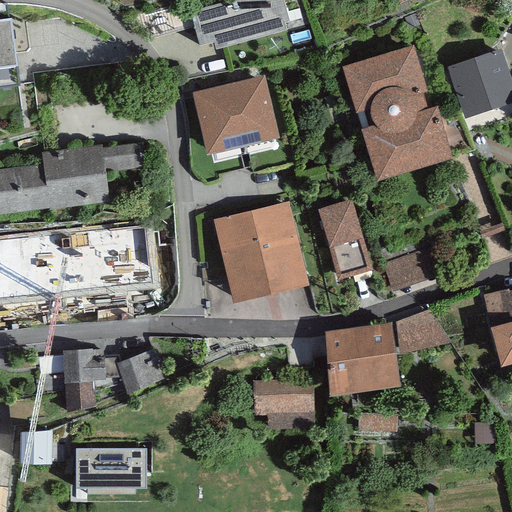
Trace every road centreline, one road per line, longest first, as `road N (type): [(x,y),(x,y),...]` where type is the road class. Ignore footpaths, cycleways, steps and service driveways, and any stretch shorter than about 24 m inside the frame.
road 1 (residential): [(66,0),(144,51),(167,88),(184,181),(191,325)]
road 2 (residential): [(511,263),(316,327),(191,325)]
road 3 (residential): [(191,325),(0,339)]
